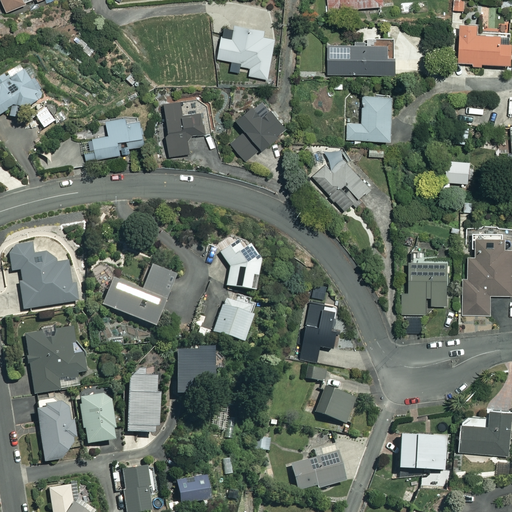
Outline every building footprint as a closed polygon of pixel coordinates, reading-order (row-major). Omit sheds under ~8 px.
[(39,0),(0,0),(6,12),(33,0),(37,0),(37,1),(39,0)] [(327,0),(329,12),(382,5),(380,0),(327,0)] [(464,0),(451,0),(452,11),(464,11),(464,0)] [(217,58),(239,62),(239,67),(250,69),(249,75),(267,78),(274,37),(262,34),(262,29),(234,24),(231,38),(221,36),(217,58)] [(477,24),(458,24),(457,62),(508,63),(509,33),(477,32),(477,24)] [(392,38),(375,38),(375,43),(327,43),(327,74),(392,73),(392,38)] [(39,97),(19,68),(0,81),(0,112),(4,110),(10,117),(39,97)] [(488,107),(487,79),(466,80),(468,108),(488,107)] [(389,95),(362,95),(361,123),(347,122),(347,139),(389,140),(389,95)] [(285,126),(259,96),(234,118),(244,130),(230,143),(246,161),(285,126)] [(180,114),(179,101),(163,102),(169,156),(189,154),(187,135),(203,134),(201,112),(180,114)] [(124,120),(123,116),(105,119),(107,135),(91,137),(95,158),(128,152),(127,146),(142,144),(137,118),(124,120)] [(511,126),(497,128),(500,156),(511,154),(511,126)] [(370,186),(338,152),(312,176),(344,211),(370,186)] [(467,160),(445,161),(446,183),(468,182),(467,160)] [(511,269),(511,228),(470,229),(470,255),(466,255),(466,276),(463,276),(464,315),(490,314),(489,295),(511,294),(511,269)] [(217,252),(227,266),(222,285),(252,292),(257,272),(256,259),(239,236),(217,252)] [(14,245),(7,254),(10,270),(19,269),(21,281),(18,282),(23,309),(75,300),(68,260),(54,262),(53,258),(43,252),(31,254),(29,242),(14,245)] [(445,260),(407,260),(407,292),(401,292),(401,313),(427,313),(427,305),(445,305),(445,260)] [(173,274),(148,264),(139,288),(110,277),(100,304),(153,325),(173,274)] [(251,307),(223,297),(212,331),(239,341),(251,307)] [(333,306),(310,303),(307,322),(305,322),(300,358),(317,361),(319,343),(331,345),(333,329),(330,328),(333,306)] [(75,372),(84,370),(76,325),(23,335),(33,393),(78,386),(75,372)] [(200,350),(179,350),(179,394),(201,394),(201,382),(218,383),(218,348),(200,348),(200,350)] [(323,367),(306,365),(304,378),(321,381),(323,367)] [(147,368),(141,368),(132,379),(129,431),(157,432),(157,427),(161,427),(163,393),(158,392),(159,375),(147,375),(147,368)] [(352,396),(323,386),(314,412),(344,422),(352,396)] [(114,438),(106,393),(77,398),(85,443),(114,438)] [(75,456),(66,401),(34,407),(43,461),(75,456)] [(509,410),(487,409),(486,425),(459,423),(457,451),(507,455),(509,410)] [(443,435),(396,434),(396,468),(442,469),(443,435)] [(269,437),(255,436),(253,449),(268,450),(269,437)] [(343,480),(332,442),(311,448),(314,457),(289,465),(296,490),(315,484),(316,488),(343,480)] [(128,511),(147,510),(143,467),(120,469),(124,511),(128,511)] [(203,498),(200,475),(174,479),(177,502),(203,498)] [(92,511),(88,482),(48,487),(51,511),(92,511)]
